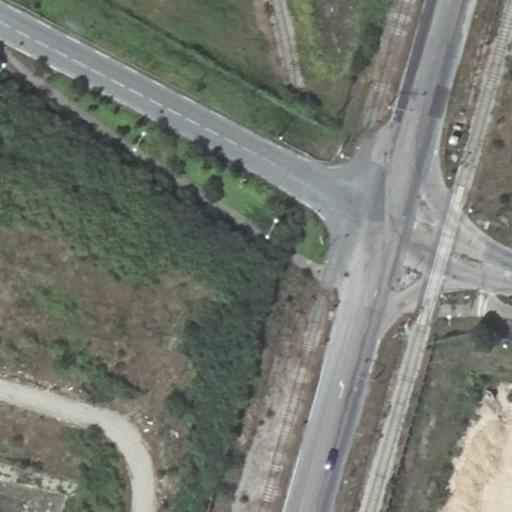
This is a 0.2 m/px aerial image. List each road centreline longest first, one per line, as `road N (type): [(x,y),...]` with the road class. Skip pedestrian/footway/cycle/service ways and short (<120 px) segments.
road 1 (tertiary): [(0,21),(380,220)]
road 2 (tertiary): [(298,511),(380,220)]
road 3 (tertiary): [(380,220),(443,0)]
road 4 (track): [(0,387),(106,421),(137,457),(142,511)]
road 5 (tertiary): [(380,220),(511,274)]
